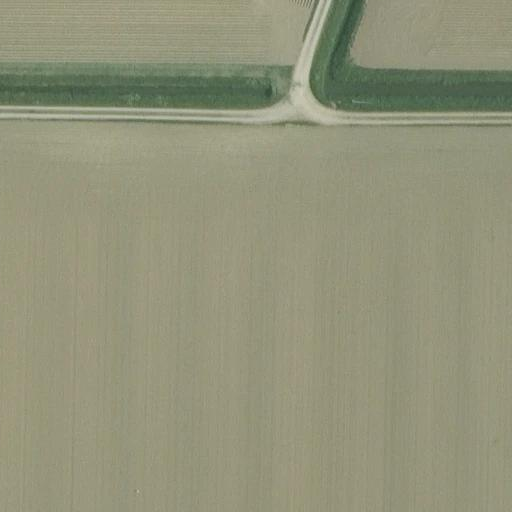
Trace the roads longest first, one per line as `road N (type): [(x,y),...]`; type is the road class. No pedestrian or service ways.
road 1 (track): [(290,114),(0,112)]
road 2 (track): [(511,116),(290,114)]
road 3 (track): [(290,114),(330,0)]
